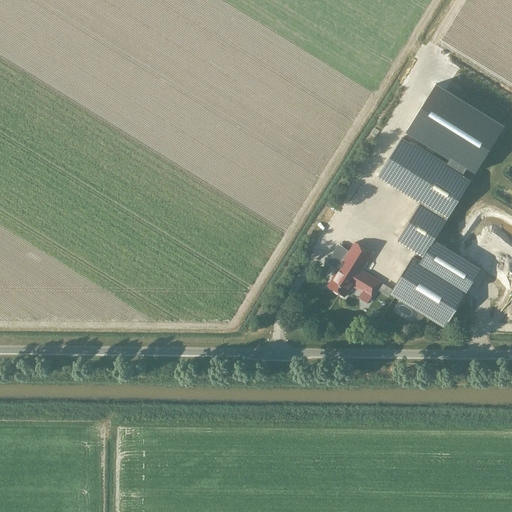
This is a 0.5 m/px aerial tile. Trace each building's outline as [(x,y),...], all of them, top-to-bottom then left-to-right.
[(504,126),(435,83),(407,129),(450,157),(445,165),(462,175),(467,167),(475,172),(504,126)] [(399,137),(376,176),(419,202),(396,239),(415,251),(391,292),(445,326),(467,290),(480,268),(433,239),(469,179),(462,175),(445,165),(399,137)] [(483,180),(489,173),(485,170),(479,177),(483,180)] [(340,185),(350,194),(357,186),(347,177),(340,185)] [(356,219),(351,223),(355,228),(360,224),(356,219)] [(354,242),(327,286),(344,297),(351,285),(371,297),(380,282),(361,270),(371,253),(354,242)] [(496,280),(496,281),(505,285),(511,270),(511,269),(500,263),(493,278),(496,280)]
